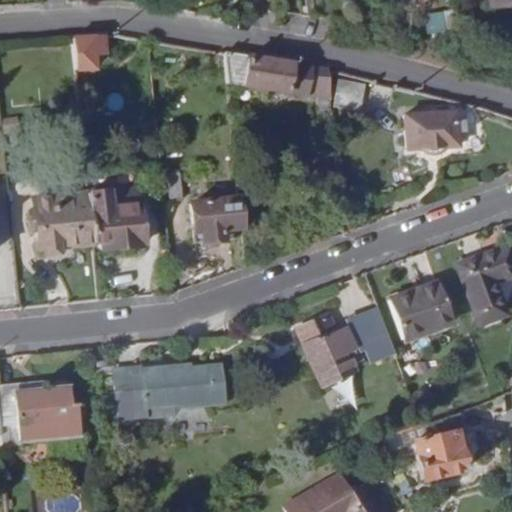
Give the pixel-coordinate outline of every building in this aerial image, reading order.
[(350,19),(353,39),(381,45),(377,11),(350,14),(350,19)] [(101,37),(70,39),(73,72),(96,70),(94,55),(103,55),(101,37)] [(223,52),(226,82),(263,89),(312,98),(314,123),(332,122),(327,69),(223,52)] [(365,85),(337,79),(332,107),(359,112),(365,85)] [(263,89),(226,82),(228,97),(244,100),(245,94),(262,96),(263,89)] [(402,115),(405,150),(456,147),(455,133),(454,123),(454,112),(402,115)] [(161,180),(163,202),(182,200),(179,172),(166,173),(166,165),(159,165),(161,180)] [(111,206),(138,203),(137,188),(109,191),(111,206)] [(90,246),(91,252),(143,247),(138,203),(111,206),(109,191),(85,194),(85,197),(90,246)] [(90,246),(85,197),(31,203),(36,251),(90,246)] [(218,231),(242,229),(238,197),(188,202),(191,234),(198,233),(199,245),(212,243),(210,232),(218,231)] [(210,232),(212,243),(220,242),(218,231),(210,232)] [(456,266),(477,326),(479,325),(499,317),(503,316),(490,280),(511,272),(511,259),(508,247),(456,266)] [(511,272),(490,280),(503,316),(511,285),(511,272)] [(387,298),(402,342),(451,323),(436,280),(387,298)] [(293,329),(318,387),(349,374),(344,362),(335,366),(322,336),(331,332),(324,316),(293,329)] [(499,317),(479,325),(482,332),(501,325),(499,317)] [(141,368),(141,372),(162,370),(161,360),(140,362),(141,368)] [(114,396),(116,422),(146,419),(145,410),(180,407),(221,404),(218,365),(162,370),(141,372),(141,368),(112,371),(114,396)] [(0,432),(1,451),(16,449),(16,443),(78,438),(76,408),(70,409),(68,388),(27,391),(27,399),(12,400),(12,393),(11,386),(0,386),(0,432)] [(98,414),(115,413),(114,396),(97,398),(98,414)] [(180,407),(145,410),(146,419),(181,416),(180,407)] [(421,423),(408,427),(420,481),(465,471),(459,447),(456,432),(464,431),(459,411),(421,423)] [(408,427),(421,423),(418,414),(372,430),(375,438),(408,427)] [(467,445),(464,431),(456,432),(459,447),(467,445)] [(396,511),(400,510),(381,475),(351,491),(341,474),(285,505),(288,511),(396,511)]
